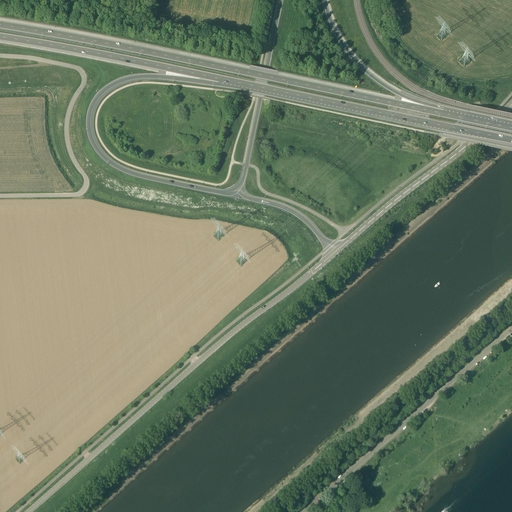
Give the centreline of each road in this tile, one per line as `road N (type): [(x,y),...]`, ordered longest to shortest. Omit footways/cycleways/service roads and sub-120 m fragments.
road 1 (trunk): [(443,113),(0,25)]
road 2 (tertiary): [(28,511),(334,252)]
road 3 (trunk): [(235,189),(120,169),(98,153),(88,127),(93,103),(118,81),(227,80)]
road 4 (unclassified): [(0,197),(75,195),(86,182),(66,133),(82,86),(79,71),(0,56)]
road 5 (trunk): [(227,80),(511,140)]
road 6 (unclassified): [(303,511),(511,326)]
road 7 (trunk): [(0,38),(227,80)]
road 8 (secondary): [(334,252),(511,104)]
road 9 (unclassified): [(511,116),(408,84),(372,47),(356,0)]
road 10 (trunk): [(279,0),(235,189)]
road 11 (trunk): [(443,113),(359,65),(324,0)]
road 12 (trunk): [(334,252),(297,214),(235,189)]
